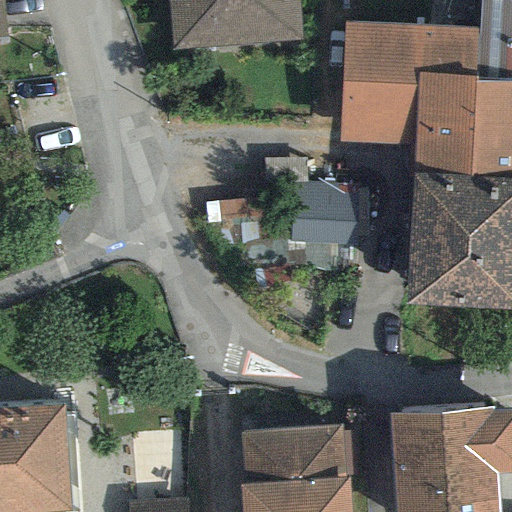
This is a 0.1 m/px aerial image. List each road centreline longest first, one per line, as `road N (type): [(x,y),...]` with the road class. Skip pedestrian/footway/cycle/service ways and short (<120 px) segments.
road 1 (residential): [(511,375),(396,381),(272,361),(219,316),(161,229)]
road 2 (residential): [(161,229),(88,0)]
road 3 (residential): [(0,294),(161,229)]
